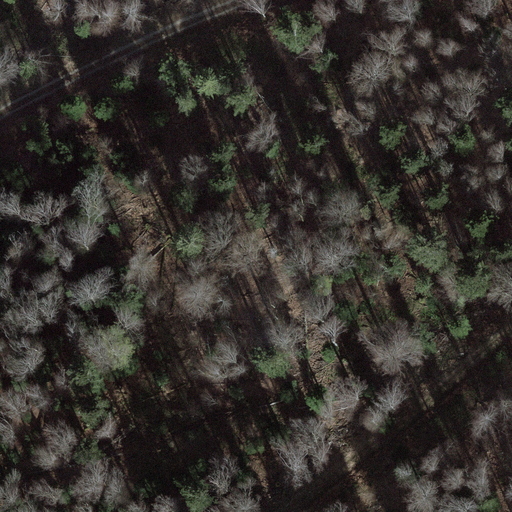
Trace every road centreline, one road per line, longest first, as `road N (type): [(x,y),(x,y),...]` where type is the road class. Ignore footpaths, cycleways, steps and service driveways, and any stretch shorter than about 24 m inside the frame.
road 1 (track): [(300,511),(511,331)]
road 2 (track): [(0,118),(193,18),(250,0)]
